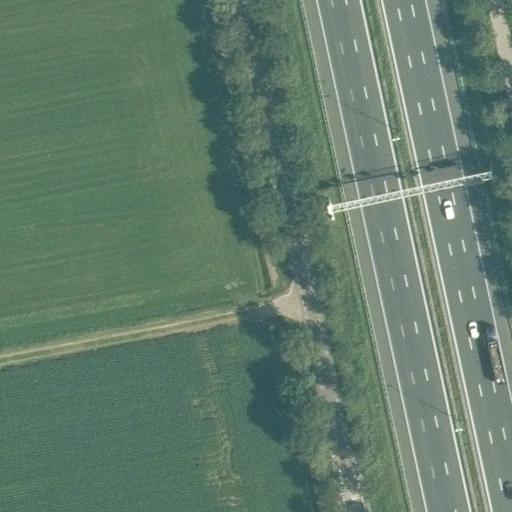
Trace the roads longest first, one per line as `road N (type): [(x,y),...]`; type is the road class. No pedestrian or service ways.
road 1 (tertiary): [(356,511),(244,0)]
road 2 (motorway): [(339,0),(449,511)]
road 3 (motorway): [(511,498),(406,0)]
road 4 (track): [(309,300),(0,359)]
